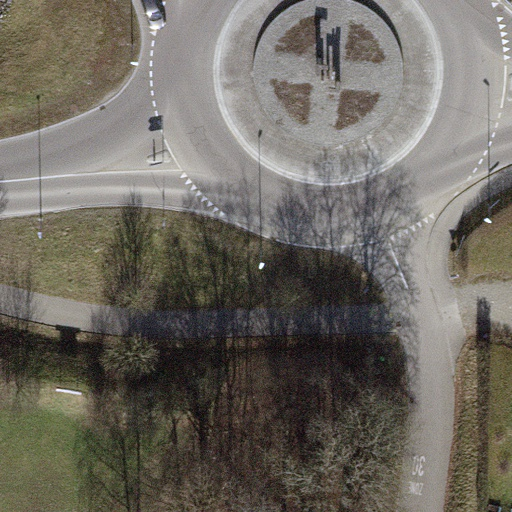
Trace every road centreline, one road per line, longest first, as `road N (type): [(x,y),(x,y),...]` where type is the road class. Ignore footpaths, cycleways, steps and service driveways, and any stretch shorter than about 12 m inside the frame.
road 1 (residential): [(387,209),(389,237),(426,326),(429,511)]
road 2 (primary): [(199,139),(244,191),(308,217),(387,209)]
road 3 (primary): [(0,181),(82,172),(199,139)]
road 4 (primary): [(387,209),(428,184),(463,139),(480,81)]
road 5 (primary): [(204,0),(190,22),(183,81),(199,139)]
